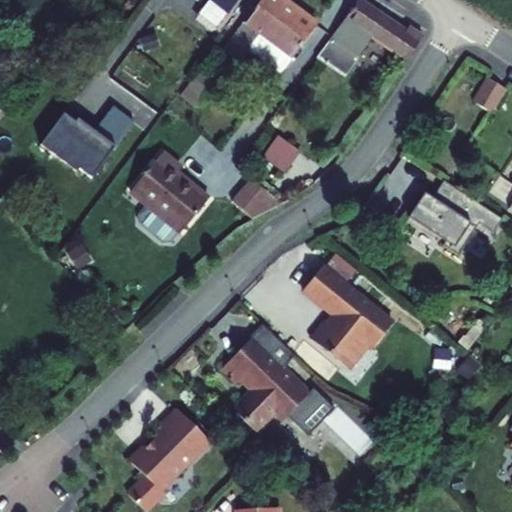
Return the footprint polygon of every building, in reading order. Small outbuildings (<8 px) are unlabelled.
[(185,0),(195,6),(180,27),(200,41),(229,0),(185,0)] [(265,0),(257,0),(216,55),(231,66),(242,52),(274,76),(310,29),(265,0)] [(402,30),(354,1),(318,52),(341,69),(367,33),(403,56),(420,34),(406,24),(402,30)] [(505,91),(488,79),(474,102),(491,113),(505,91)] [(43,81),(0,124),(0,179),(70,106),(43,81)] [(97,127),(121,145),(140,121),(116,103),(97,127)] [(293,156),(272,140),(256,162),(277,178),(293,156)] [(156,158),(122,197),(171,243),(203,208),(170,180),(174,174),(156,158)] [(502,222),(441,186),(433,199),(438,202),(436,205),(423,198),(407,223),(444,246),(441,250),(459,259),(478,227),(493,236),(502,222)] [(216,216),(236,231),(246,223),(262,214),(235,191),(216,216)] [(392,325),(320,269),(301,295),(330,316),(330,322),(328,327),(322,327),(309,343),(347,372),(367,347),(372,350),(392,325)] [(310,397),(252,341),(223,372),(238,388),(240,384),(245,389),(252,389),(253,398),(248,398),(238,411),(240,420),(256,436),(271,421),(289,420),(296,411),(303,412),(309,406),(310,397)] [(210,444),(177,412),(153,437),(156,441),(146,452),(142,452),(129,466),(145,481),(128,498),(141,511),(151,511),(165,498),(162,493),(210,444)]
